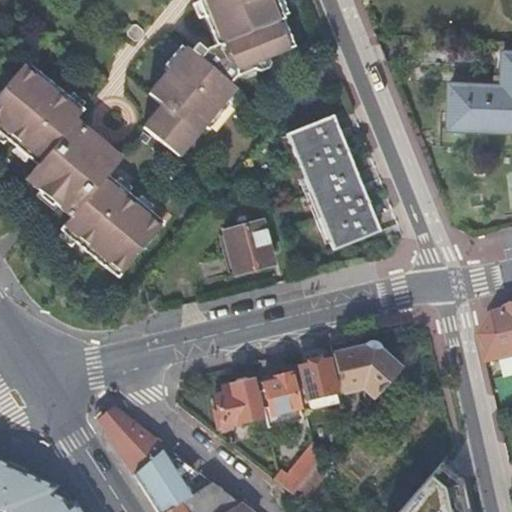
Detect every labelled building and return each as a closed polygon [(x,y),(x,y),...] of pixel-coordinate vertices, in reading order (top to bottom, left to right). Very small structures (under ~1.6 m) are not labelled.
[(240,68),(296,46),(283,14),(288,12),(283,0),(202,0),(221,47),(215,51),(206,43),(199,51),(196,48),(159,91),(173,102),(154,124),(191,155),(245,90),(238,83),(240,68)] [(301,44),(288,12),(283,14),(296,46),(301,44)] [(511,47),(504,47),(502,81),(450,78),(447,125),(511,128),(511,47)] [(41,71),(30,61),(26,66),(37,76),(41,71)] [(76,119),(84,109),(41,71),(37,76),(26,66),(0,94),(0,111),(3,114),(0,117),(0,119),(42,157),(26,175),(49,195),(70,215),(64,222),(107,261),(111,256),(122,266),(159,224),(148,214),(152,210),(109,172),(121,158),(76,119)] [(287,135),(311,194),(357,176),(333,116),(287,135)] [(357,176),(311,194),(334,252),(380,233),(357,176)] [(159,224),(163,220),(152,210),(148,214),(159,224)] [(277,276),(267,233),(228,242),(239,286),(277,276)] [(107,261),(118,270),(122,266),(111,256),(107,261)] [(511,311),(493,316),(480,336),(486,363),(499,360),(504,378),(511,376),(511,311)] [(372,345),(331,354),(341,396),(362,392),(372,401),(400,371),(372,345)] [(336,402),(327,362),(300,368),(310,408),(336,402)] [(264,391),(258,392),(267,430),(301,421),(290,375),(271,380),(272,383),(262,385),(264,391)] [(260,418),(252,381),(230,387),(232,394),(215,398),(218,410),(214,411),(219,429),(260,418)] [(155,511),(165,511),(210,484),(113,407),(97,420),(137,483),(155,511)] [(337,417),(341,436),(348,427),(346,415),(337,417)] [(272,481),(292,496),(297,491),(314,469),(318,465),(314,451),(289,481),(279,473),(278,474),(272,481)] [(9,467),(8,469),(20,475),(21,473),(22,473),(24,469),(10,462),(8,467),(9,467)] [(78,511),(76,507),(73,504),(65,509),(61,502),(50,498),(54,489),(55,489),(22,473),(21,473),(20,475),(8,469),(9,467),(8,467),(0,463),(0,511),(78,511)] [(440,463),(436,468),(463,492),(460,481),(440,463)] [(436,468),(397,511),(467,511),(463,492),(436,468)] [(324,477),(314,469),(297,491),(307,499),(324,477)] [(245,511),(228,498),(210,484),(165,511),(245,511)] [(54,489),(50,498),(61,502),(65,509),(73,504),(67,495),(54,489)]
